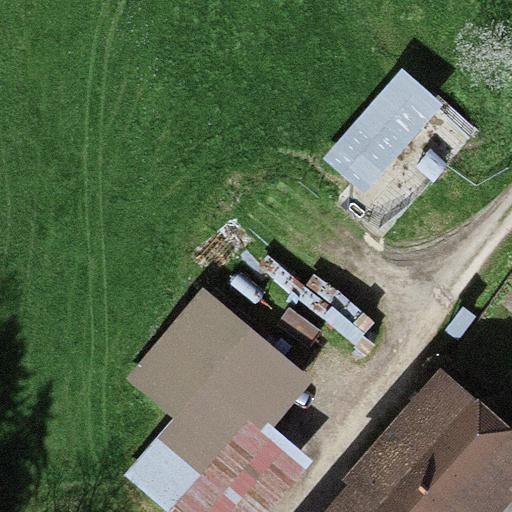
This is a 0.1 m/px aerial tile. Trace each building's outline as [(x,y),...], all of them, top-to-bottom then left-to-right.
[(441,99),(403,66),(323,156),(362,190),(441,99)] [(442,106),(470,134),(480,125),(451,96),(442,106)] [(434,177),(445,160),(425,146),(413,164),(434,177)] [(443,326),(457,336),(511,259),(511,253),(503,247),(463,302),(461,300),(443,326)] [(259,263),(318,310),(325,301),(266,254),(259,263)] [(206,285),(203,283),(126,376),(173,415),(125,473),(172,511),(265,511),(314,454),(273,421),(313,373),(288,353),(295,344),(213,277),(206,285)] [(354,343),(367,353),(386,327),(374,318),(366,329),(331,302),(322,314),(356,340),(354,343)] [(497,511),(511,496),(511,424),(439,361),(343,472),(349,477),(317,511),(497,511)]
